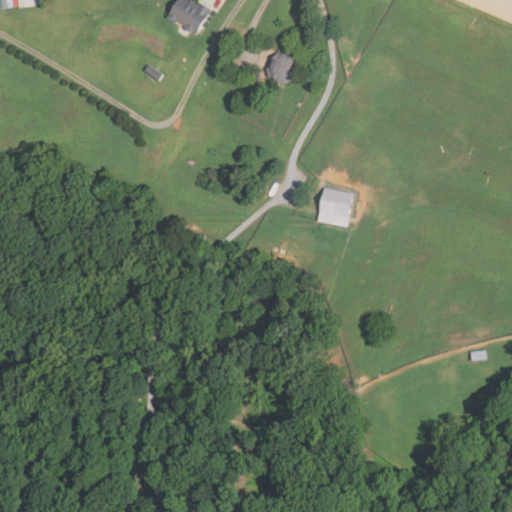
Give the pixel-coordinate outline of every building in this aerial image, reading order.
[(200,2),(212,9),(198,34),(192,31),(191,32),(186,29),(188,27),(178,22),(177,24),(167,18),(177,0),(190,0),(199,5),(200,2)] [(286,83),(279,82),(275,80),(272,77),(270,77),(268,69),(270,68),(270,63),(272,59),(271,57),(278,53),(280,56),(284,55),(287,56),(289,54),(298,61),(298,70),(297,75),(294,79),(290,82),(286,83)] [(160,81),(145,71),(149,65),(164,75),(160,81)] [(347,227),(319,222),(325,188),(354,194),(347,227)] [(473,361),(473,353),(487,351),(488,360),(473,361)]
